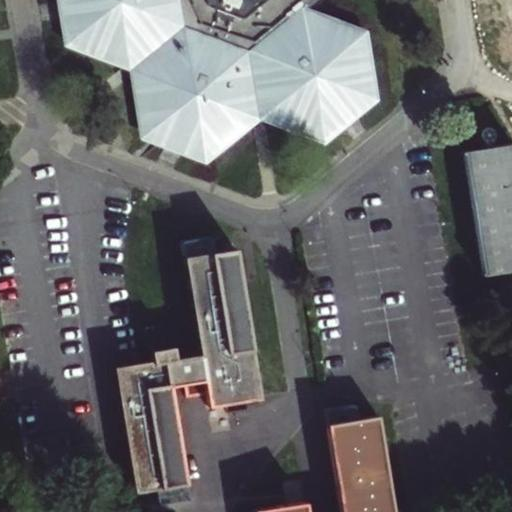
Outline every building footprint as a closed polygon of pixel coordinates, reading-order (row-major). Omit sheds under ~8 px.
[(66,0),(72,36),(126,56),(148,38),(152,43),(154,45),(179,25),(181,27),(155,47),(159,51),(163,55),(140,73),(149,129),(200,148),(245,113),(241,87),(246,86),(250,85),(244,51),(247,50),(253,85),(258,84),(263,83),(267,111),(317,130),(363,93),(354,38),(297,16),(316,0),(66,0)] [(105,88),(110,90),(112,90),(159,51),(155,47),(154,45),(152,43),(103,81),(105,88)] [(267,143),(258,84),(253,85),(250,85),(246,86),(255,145),(262,148),(267,143)] [(511,143),(511,142),(499,144),(460,149),(461,153),(464,153),(483,272),(480,272),(481,277),(511,271),(511,143)] [(133,492),(184,484),(168,385),(186,382),(204,380),(208,405),(253,399),(228,250),(183,257),(200,354),(113,367),(113,372),(116,372),(134,488),(132,488),(133,492)] [(391,511),(376,416),(327,424),(341,511),(304,511),(303,503),(255,511),(254,511),(391,511)]
